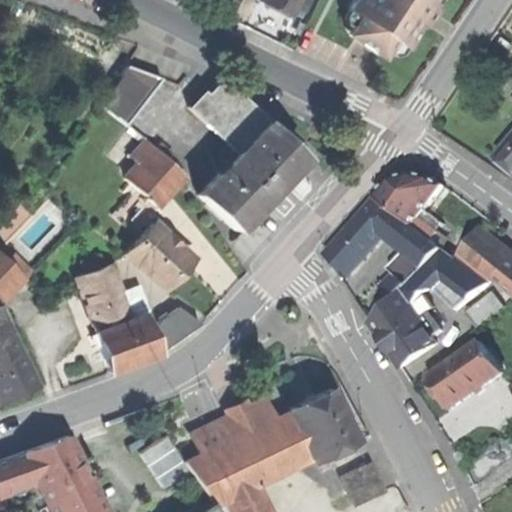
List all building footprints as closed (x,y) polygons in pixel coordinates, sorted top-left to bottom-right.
[(259,0),(271,6),(287,13),(292,0),(259,0)] [(351,0),(346,9),(357,16),(349,28),(363,37),(383,51),(391,39),(403,47),(433,0),(351,0)] [(137,45),(123,66),(158,79),(162,80),(169,56),(137,45)] [(97,105),(124,124),(158,79),(123,66),(112,84),(97,105)] [(186,106),(235,151),(263,121),(244,102),(220,80),(200,102),(193,109),(189,105),(188,104),(186,106)] [(196,98),(189,105),(193,109),(200,102),(196,98)] [(195,194),(232,228),(265,193),(300,155),(277,134),(263,121),(235,151),(195,194)] [(279,131),(277,134),(300,155),(265,193),(267,195),(286,176),(305,155),(279,131)] [(511,167),(511,144),(500,158),(511,167)] [(123,178),(155,206),(182,174),(150,147),(123,178)] [(395,178),(378,194),(402,212),(415,222),(423,214),(428,206),(445,183),(434,174),(414,171),(395,178)] [(378,194),(363,211),(385,232),(402,212),(378,194)] [(446,221),(428,206),(423,214),(440,228),(446,221)] [(363,211),(328,252),(341,263),(351,271),(385,232),(363,211)] [(433,237),(415,222),(402,212),(385,232),(407,249),(426,264),(444,244),(433,237)] [(440,228),(423,214),(415,222),(433,237),(440,228)] [(122,253),(161,289),(177,272),(190,258),(175,244),(176,242),(166,233),(165,234),(151,221),(137,237),(122,253)] [(477,268),(492,280),(494,278),(511,255),(511,253),(496,240),(480,228),(460,254),(477,268)] [(118,249),(122,253),(137,237),(132,233),(118,249)] [(456,258),(444,244),(426,264),(409,282),(402,288),(412,302),(439,276),(456,258)] [(398,271),(409,282),(426,264),(407,249),(391,265),(398,271)] [(454,291),(477,268),(460,254),(456,258),(439,276),(454,291)] [(79,262),(83,271),(101,265),(98,255),(79,262)] [(511,255),(494,278),(511,292),(511,255)] [(0,302),(24,279),(0,256),(0,302)] [(75,274),(96,330),(127,319),(124,313),(106,263),(101,265),(83,271),(75,274)] [(384,285),(395,296),(402,288),(409,282),(398,271),(384,285)] [(388,340),(403,364),(438,341),(434,334),(421,315),(412,302),(402,288),(395,296),(373,318),(388,340)] [(469,310),(480,324),(507,303),(496,289),(469,310)] [(166,308),(169,312),(177,307),(172,304),(166,308)] [(142,306),(124,313),(127,319),(142,313),(145,312),(142,306)] [(169,312),(147,327),(156,352),(199,324),(177,307),(169,312)] [(431,308),(421,315),(434,334),(444,327),(431,308)] [(92,331),(107,372),(129,364),(157,354),(156,352),(147,327),(142,313),(127,319),(96,330),(92,331)] [(6,319),(1,321),(0,321),(0,335),(11,331),(6,319)] [(35,382),(11,331),(0,335),(0,345),(22,389),(35,382)] [(441,389),(453,406),(505,369),(483,339),(432,375),(441,389)] [(0,399),(11,394),(22,389),(0,345),(0,399)] [(309,462),(310,464),(326,456),(340,450),(356,442),(331,389),(306,401),(285,411),(286,414),(309,462)] [(199,455),(231,440),(273,420),(263,400),(247,407),(226,417),(189,435),(199,455)] [(223,411),(226,417),(247,407),(244,401),(233,407),(223,411)] [(256,487),(309,462),(286,414),(273,420),(231,440),(254,488),(256,487)] [(34,483),(48,511),(102,511),(65,437),(19,454),(34,483)] [(163,491),(189,474),(182,463),(164,437),(150,446),(138,454),(163,491)] [(221,503),(254,488),(231,440),(199,455),(210,478),(221,503)] [(343,457),(340,450),(326,456),(329,463),(343,457)] [(0,494),(34,483),(19,454),(0,460),(0,494)] [(189,474),(195,485),(210,478),(199,455),(182,463),(189,474)] [(339,478),(351,507),(380,494),(367,465),(339,478)] [(195,485),(209,506),(210,508),(221,503),(210,478),(195,485)] [(267,511),(256,487),(254,488),(221,503),(225,511),(267,511)] [(212,511),(225,511),(221,503),(210,508),(212,511)]
